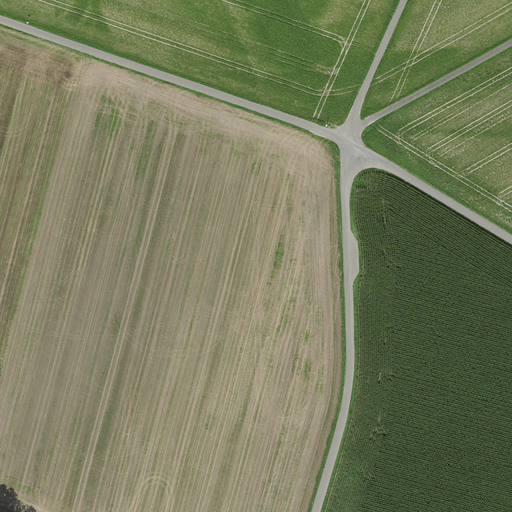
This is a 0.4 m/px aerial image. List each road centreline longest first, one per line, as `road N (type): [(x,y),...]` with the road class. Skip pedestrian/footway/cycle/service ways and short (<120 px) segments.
road 1 (unclassified): [(511,240),(347,141),(0,20)]
road 2 (track): [(316,511),(350,372),(347,141)]
road 3 (track): [(347,141),(363,123),(511,39)]
